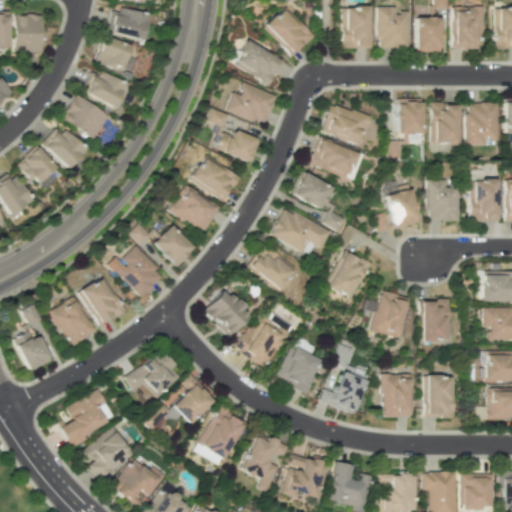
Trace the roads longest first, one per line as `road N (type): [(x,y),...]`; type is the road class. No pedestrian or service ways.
road 1 (residential): [(5,409),(119,344),(219,252),(270,170),(313,77),(511,74)]
road 2 (residential): [(511,443),(364,439),(286,415),(228,379),(161,310)]
road 3 (tertiary): [(0,284),(68,245),(142,165),(189,76),(206,0)]
road 4 (tertiary): [(189,0),(177,56),(132,152),(63,227),(0,265)]
road 5 (residential): [(78,0),(55,74),(24,121),(0,140)]
road 6 (tertiary): [(5,409),(84,511)]
